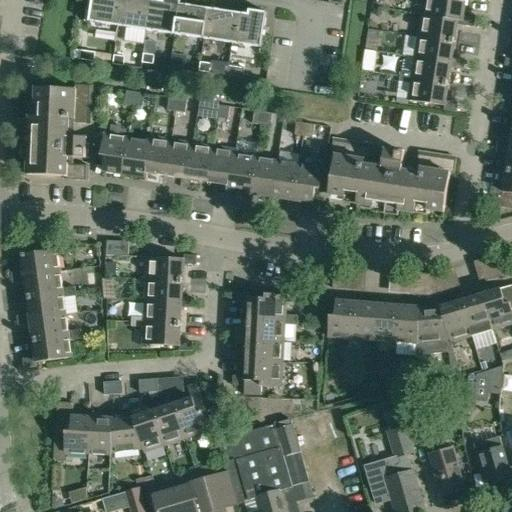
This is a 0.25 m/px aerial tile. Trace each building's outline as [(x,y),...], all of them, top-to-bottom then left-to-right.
[(122,0),(92,0),(90,12),(87,12),(85,22),(118,27),(122,0)] [(122,0),(118,27),(146,32),(151,0),(122,0)] [(152,0),(151,0),(146,32),(175,36),(180,1),(175,0),(163,0),(163,3),(152,1),(152,0)] [(463,6),(464,1),(458,0),(423,0),(428,1),(426,17),(421,17),(426,17),(474,24),(475,20),(462,18),(464,7),(463,6)] [(181,1),(180,1),(175,36),(203,40),(208,9),(181,5),(181,1)] [(208,9),(203,40),(232,44),(237,14),(208,9)] [(248,15),(237,14),(232,44),(261,49),(267,14),(249,11),(248,15)] [(474,29),(474,24),(426,17),(421,17),(418,36),(453,42),(454,37),(455,37),(457,27),(474,29)] [(418,36),(415,58),(463,66),(464,61),(452,60),(453,48),(452,48),(453,42),(418,36)] [(96,53),(80,51),(79,61),(94,63),(96,53)] [(155,56),(143,54),(141,64),(153,66),(155,56)] [(125,58),(114,56),(112,65),(124,67),(125,58)] [(399,78),(447,85),(448,79),(449,80),(450,69),(463,71),(463,66),(415,58),(412,76),(400,74),(399,78)] [(211,65),(200,63),(199,72),(210,74),(211,65)] [(244,68),(229,66),(227,75),(242,78),(244,68)] [(444,107),(444,111),(456,113),(457,104),(445,102),(447,91),(446,91),(447,85),(399,78),(398,83),(410,85),(408,102),(444,107)] [(75,87),(74,91),(35,90),(35,106),(40,106),(40,119),(29,118),(29,135),(34,135),(33,160),(31,160),(28,160),(27,177),(67,178),(67,181),(88,182),(88,167),(67,166),(70,116),(73,116),(74,118),(73,125),(90,126),(91,87),(75,87)] [(124,105),(133,106),(135,94),(126,92),(124,105)] [(144,95),(135,94),(133,106),(142,108),(144,95)] [(176,113),(178,100),(168,99),(167,111),(176,113)] [(178,100),(176,113),(184,114),(186,102),(178,100)] [(209,118),(218,119),(220,107),(211,105),(209,118)] [(220,107),(218,119),(227,121),(229,108),(220,107)] [(261,126),(263,113),(254,112),(252,125),(261,126)] [(263,113),(261,126),(270,127),(272,115),(263,113)] [(305,125),(296,124),(283,122),(281,134),(303,138),(305,125)] [(305,125),(303,138),(312,139),(314,126),(305,125)] [(103,173),(123,176),(128,140),(120,139),(121,132),(118,131),(119,128),(105,126),(104,136),(100,157),(105,158),(103,173)] [(511,134),(511,135),(510,146),(497,144),(496,149),(511,151),(511,134)] [(123,176),(144,179),(146,175),(148,143),(150,138),(147,138),(146,143),(128,140),(123,176)] [(172,141),(150,138),(148,143),(146,175),(144,179),(146,180),(147,175),(166,178),(172,141)] [(73,139),(72,160),(86,160),(86,140),(73,139)] [(427,211),(444,213),(450,174),(454,175),(456,159),(418,153),(415,170),(424,171),(424,173),(423,175),(362,166),(358,165),(359,161),(368,163),(370,146),(333,140),(330,157),(334,158),(328,196),(345,199),(345,194),(358,195),(356,206),(372,208),(373,203),(399,207),(398,212),(414,214),(416,204),(428,206),(427,211)] [(192,145),(172,141),(166,178),(187,181),(192,145)] [(187,181),(208,184),(214,148),(192,145),(187,181)] [(237,151),(214,148),(208,184),(227,187),(226,192),(230,193),(229,188),(237,156),(237,151)] [(511,151),(496,149),(496,153),(508,155),(506,165),(508,165),(507,172),(511,172),(511,151)] [(238,152),(237,151),(237,156),(229,188),(230,193),(251,196),(256,159),(237,156),(238,152)] [(404,154),(384,152),(382,165),(402,167),(404,154)] [(251,196),(270,199),(277,163),(256,159),(251,196)] [(270,199),(293,202),(299,166),(277,163),(270,199)] [(323,170),(299,166),(293,202),(312,205),(315,189),(320,190),(323,170)] [(497,197),(497,200),(496,208),(511,210),(511,172),(507,172),(506,178),(504,178),(503,188),(491,186),(489,196),(497,197)] [(107,242),(107,244),(106,256),(128,257),(129,243),(107,242)] [(61,273),(58,251),(21,256),(21,257),(22,257),(23,262),(22,262),(23,274),(11,275),(12,280),(61,273)] [(495,256),(498,267),(509,264),(505,253),(495,256)] [(184,260),(147,259),(146,281),(182,283),(182,277),(183,277),(184,266),(196,266),(197,257),(184,257),(184,260)] [(511,274),(509,264),(498,267),(501,277),(511,274)] [(333,279),(343,279),(344,268),(334,268),(333,279)] [(63,289),(61,273),(12,280),(12,284),(25,283),(26,293),(27,293),(28,299),(76,293),(75,288),(63,289)] [(412,285),(422,286),(423,274),(413,274),(412,285)] [(433,275),(423,274),(422,286),(432,286),(433,275)] [(332,289),(343,290),(343,279),(333,279),(332,289)] [(146,281),(145,302),(194,305),(194,300),(182,300),(183,289),(181,289),(182,283),(146,281)] [(411,296),(421,296),(422,286),(412,285),(411,296)] [(431,297),(432,286),(422,286),(421,296),(431,297)] [(482,296),(492,331),(511,325),(511,288),(511,287),(482,296)] [(76,293),(28,299),(29,305),(28,305),(29,316),(17,318),(17,322),(66,316),(64,299),(76,297),(76,293)] [(249,303),(248,319),(297,321),(298,317),(285,316),(286,296),(265,295),(265,300),(249,299),(250,294),(237,293),(237,303),(249,303)] [(461,302),(471,337),(492,331),(482,296),(461,302)] [(132,319),(131,325),(144,326),(179,326),(180,319),(181,319),(182,309),(194,309),(194,305),(145,302),(144,319),(132,319)] [(353,340),(355,303),(336,302),(335,317),(330,317),(328,338),(353,340)] [(442,308),(451,344),(471,337),(461,302),(442,308)] [(353,340),(374,342),(377,305),(355,303),(353,340)] [(377,305),(374,342),(396,343),(398,307),(377,305)] [(396,343),(417,345),(420,310),(420,308),(398,307),(396,343)] [(420,310),(417,345),(416,356),(453,353),(451,344),(442,308),(420,310)] [(34,337),(34,342),(82,335),(81,331),(69,332),(66,316),(17,322),(18,327),(30,325),(32,336),(34,337)] [(235,339),(284,341),(285,325),(297,326),(297,321),(248,319),(247,334),(235,334),(235,339)] [(179,332),(179,326),(144,326),(131,325),(131,327),(144,328),(143,346),(179,347),(179,352),(192,352),(192,343),(180,342),(181,332),(179,332)] [(23,361),(24,370),(36,368),(36,364),(72,359),(70,342),(82,340),(82,335),(34,342),(35,348),(33,348),(35,359),(23,361)] [(283,365),(284,341),(235,339),(235,343),(247,344),(246,363),(283,365)] [(282,388),(283,365),(246,363),(245,378),(233,377),(232,387),(244,387),(244,395),(261,396),(261,387),(282,388)] [(475,376),(473,401),(485,402),(487,377),(475,376)] [(156,380),(147,381),(148,393),(157,393),(156,380)] [(147,381),(139,381),(139,394),(148,393),(147,381)] [(122,382),(113,383),(114,396),(122,395),(122,382)] [(113,383),(104,384),(105,396),(114,396),(113,383)] [(191,399),(173,405),(185,440),(208,433),(201,412),(205,411),(200,397),(195,384),(187,387),(191,399)] [(413,391),(401,394),(405,407),(417,404),(413,391)] [(73,405),(58,404),(57,404),(55,432),(53,461),(65,462),(65,454),(89,455),(91,418),(73,417),(73,405)] [(164,447),(185,440),(173,405),(153,412),(164,447)] [(392,502),(394,511),(421,511),(424,511),(413,473),(408,456),(412,454),(405,429),(408,428),(403,409),(393,412),(399,431),(388,434),(395,457),(364,467),(376,507),(392,502)] [(421,410),(407,414),(415,443),(429,439),(421,410)] [(144,454),(164,447),(153,412),(134,418),(142,450),(144,454)] [(91,418),(89,455),(110,456),(110,454),(112,422),(112,419),(91,418)] [(112,422),(110,454),(142,450),(134,418),(112,422)] [(218,442),(227,473),(236,505),(248,501),(248,502),(255,500),(258,511),(296,511),(299,511),(297,504),(313,499),(293,427),(292,427),(290,420),(275,424),(277,431),(270,433),(269,428),(218,442)] [(488,485),(498,482),(501,484),(507,482),(509,478),(510,478),(499,439),(474,446),(481,472),(484,471),(488,485)] [(453,449),(429,456),(442,497),(466,490),(453,449)] [(236,506),(236,505),(227,473),(189,484),(189,485),(153,496),(157,511),(224,511),(224,510),(236,506)] [(105,511),(119,511),(130,509),(130,511),(144,511),(139,490),(102,501),(105,511)]
